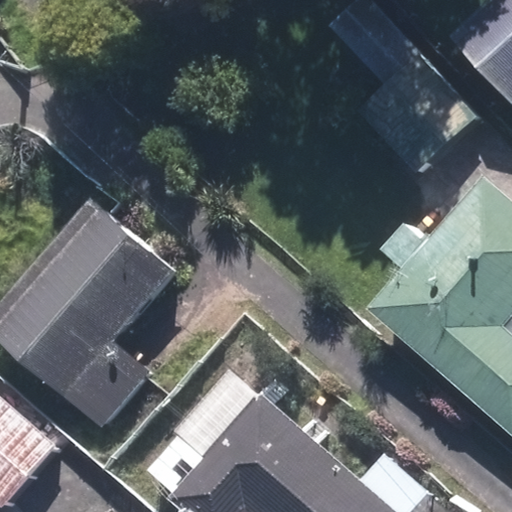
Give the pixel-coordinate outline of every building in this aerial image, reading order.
[(420,181),(484,122),(371,0),(362,0),(331,30),(389,93),(362,118),(420,181)] [(511,103),(511,0),(478,0),(465,13),(481,30),(461,48),(511,103)] [(378,324),(511,439),(511,201),(496,188),(442,251),(419,232),(393,262),(415,281),(378,324)] [(183,280),(99,205),(0,313),(0,344),(102,437),(156,378),(122,347),(183,280)] [(422,511),(434,499),(389,460),(367,485),(242,375),(183,441),(187,444),(155,479),(181,501),(174,509),(177,511),(422,511)] [(9,392),(0,402),(0,507),(5,511),(8,511),(69,447),(9,392)]
